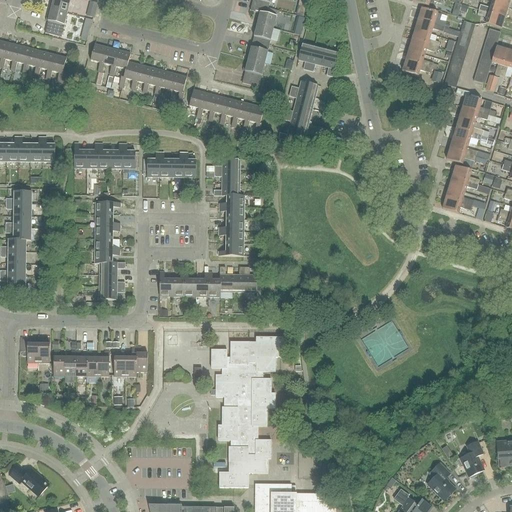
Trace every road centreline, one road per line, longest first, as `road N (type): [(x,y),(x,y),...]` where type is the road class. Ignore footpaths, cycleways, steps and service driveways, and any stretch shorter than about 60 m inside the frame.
road 1 (unclassified): [(347,0),(393,208),(415,228),(511,259)]
road 2 (unclassified): [(7,321),(134,323),(142,252)]
road 3 (unclassified): [(108,0),(104,13),(114,27),(213,52),(217,33)]
road 4 (unclassified): [(7,427),(78,456),(111,511)]
